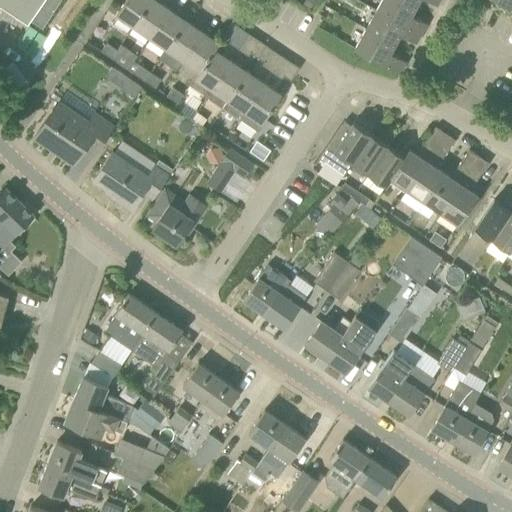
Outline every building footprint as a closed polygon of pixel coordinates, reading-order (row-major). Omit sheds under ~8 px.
[(0,0),(6,4),(18,12),(43,28),(61,0),(0,0)] [(126,0),(116,15),(133,26),(150,0),(126,0)] [(169,8),(156,0),(150,0),(133,26),(150,37),(169,8)] [(310,8),(315,0),(305,0),(303,4),(310,8)] [(421,35),(427,24),(411,15),(416,7),(402,0),(381,0),(376,10),(421,35)] [(112,4),(108,10),(115,15),(119,9),(112,4)] [(169,8),(150,37),(166,48),(186,20),(169,8)] [(400,35),(416,44),(421,35),(376,10),(365,29),(395,45),(400,35)] [(176,69),(183,59),(202,31),(186,20),(166,48),(159,58),(176,69)] [(232,40),(240,28),(232,23),(224,35),(232,40)] [(400,73),(406,62),(390,53),(395,45),(365,29),(355,48),(400,73)] [(183,59),(200,70),(219,43),(202,31),(183,59)] [(265,45),(259,40),(250,53),(257,57),(265,45)] [(106,43),(101,51),(111,58),(117,50),(106,43)] [(200,70),(189,85),(206,97),(231,60),(215,49),(219,43),(200,70)] [(121,45),(117,50),(111,58),(128,69),(134,61),(137,56),(121,45)] [(265,62),(273,50),(265,45),(257,57),(265,62)] [(248,71),(231,60),(206,97),(223,108),(248,71)] [(128,69),(145,80),(150,72),(134,61),(128,69)] [(291,80),(294,75),(300,68),(292,63),(284,75),(291,80)] [(240,119),(245,111),(265,83),(248,71),(223,108),(239,119),(240,119)] [(161,80),(150,72),(145,80),(155,88),(161,80)] [(135,97),(142,86),(131,79),(124,89),(135,97)] [(257,130),(262,123),(282,94),(265,83),(245,111),(240,119),(242,121),(257,130)] [(168,95),(179,102),(184,94),(173,87),(168,95)] [(35,136),(74,163),(88,142),(99,150),(115,127),(93,113),(88,121),(58,102),(35,136)] [(371,134),(354,122),(349,129),(342,124),(320,158),(344,174),(352,163),(371,134)] [(390,178),(408,190),(427,160),(430,156),(445,133),(436,127),(417,154),(409,149),(404,156),(390,178)] [(445,133),(430,156),(440,163),(455,140),(445,133)] [(369,174),(388,145),(371,134),(352,163),(369,174)] [(380,194),(386,185),(390,178),(404,156),(388,145),(369,174),(363,183),(380,194)] [(233,169),(244,177),(253,163),(230,148),(208,182),(220,190),(233,169)] [(479,157),(469,150),(451,177),(444,172),(424,201),(441,213),(461,183),(464,179),(469,172),(479,157)] [(112,151),(93,180),(115,195),(114,197),(131,209),(143,194),(153,200),(170,176),(156,166),(149,176),(112,151)] [(444,172),(427,160),(408,190),(424,201),(444,172)] [(469,172),(461,183),(441,213),(458,224),(455,229),(459,231),(465,223),(461,220),(478,195),(470,190),(478,178),(469,172)] [(354,197),(358,191),(344,182),(341,188),(354,197)] [(187,201),(164,186),(145,215),(156,223),(152,228),(176,244),(188,227),(192,229),(207,206),(191,195),(187,201)] [(6,187),(0,192),(0,222),(21,201),(6,187)] [(358,191),(354,197),(366,204),(369,199),(358,191)] [(338,194),(329,203),(333,206),(323,218),(336,229),(347,217),(340,211),(347,202),(338,194)] [(511,211),(511,210),(502,204),(495,199),(475,228),(493,241),(511,211)] [(0,251),(2,250),(35,215),(21,201),(0,222),(0,251)] [(381,219),(372,211),(364,221),(373,228),(381,219)] [(511,211),(493,241),(486,250),(503,261),(509,252),(511,247),(511,211)] [(410,237),(391,264),(422,285),(441,259),(410,237)] [(345,267),(330,257),(314,282),(327,290),(345,267)] [(356,275),(352,272),(358,264),(351,259),(345,267),(327,290),(340,299),(356,275)] [(286,282),(288,278),(268,264),(243,299),(264,314),(286,282)] [(507,291),(511,285),(499,277),(495,283),(507,291)] [(307,297),(286,282),(264,314),(285,328),(307,297)] [(129,294),(104,331),(131,349),(156,312),(129,294)] [(479,297),(459,303),(463,317),(484,310),(479,297)] [(420,316),(407,307),(400,317),(389,334),(402,342),(420,316)] [(170,350),(183,330),(156,312),(131,349),(147,360),(159,343),(170,350)] [(321,320),(306,343),(327,357),(351,322),(343,316),(334,329),(321,320)] [(482,345),(495,324),(483,317),(471,338),(482,345)] [(327,357),(347,372),(362,349),(362,348),(370,336),(351,322),(327,357)] [(93,344),(99,336),(88,328),(82,337),(93,344)] [(454,367),(466,346),(456,339),(453,337),(438,361),(442,364),(441,365),(451,371),(454,367)] [(466,346),(454,367),(466,374),(467,371),(481,348),(469,341),(466,346)] [(122,363),(100,349),(91,363),(114,376),(122,363)] [(144,387),(155,394),(179,361),(167,354),(158,367),(144,387)] [(219,377),(198,363),(183,386),(203,400),(219,377)] [(384,364),(368,386),(389,400),(404,378),(384,364)] [(409,415),(425,393),(424,392),(434,378),(414,364),(404,378),(389,400),(409,415)] [(122,401),(105,395),(108,386),(84,376),(74,399),(127,420),(133,405),(122,401)] [(224,414),(239,392),(219,377),(203,400),(224,414)] [(459,381),(431,428),(453,440),(475,402),(479,391),(459,381)] [(511,382),(499,404),(511,411),(511,382)] [(65,422),(102,437),(106,427),(114,430),(122,432),(127,420),(74,399),(65,422)] [(146,399),(140,406),(135,413),(155,428),(166,414),(146,399)] [(453,440),(474,453),(494,419),(492,412),(475,402),(453,440)] [(187,423),(192,416),(178,407),(168,424),(180,433),(187,423)] [(285,424),(264,410),(249,432),(269,446),(285,424)] [(290,461),(306,439),(285,424),(269,446),(290,461)] [(204,469),(222,442),(209,433),(191,460),(204,469)] [(114,453),(124,457),(153,469),(163,456),(147,449),(120,438),(114,453)] [(343,497),(355,477),(370,458),(343,439),(329,459),(335,463),(325,477),(327,487),(343,497)] [(82,451),(57,440),(48,464),(72,474),(91,481),(101,486),(106,471),(97,467),(78,459),(82,451)] [(511,440),(511,442),(497,466),(511,474),(511,440)] [(240,461),(252,469),(257,461),(246,453),(240,461)] [(153,469),(124,457),(117,472),(144,483),(153,469)] [(383,496),(397,476),(370,458),(355,477),(383,496)] [(252,469),(240,461),(236,459),(227,474),(242,484),(245,480),(252,469)] [(252,469),(265,479),(271,470),(257,461),(252,469)] [(48,464),(38,487),(62,497),(66,488),(94,500),(99,490),(101,486),(91,481),(72,474),(48,464)] [(252,469),(245,480),(258,489),(265,479),(252,469)] [(282,500),(299,511),(320,480),(303,469),(282,500)] [(448,511),(429,498),(419,511),(448,511)] [(105,500),(99,511),(120,511),(122,508),(105,500)] [(352,511),(370,511),(371,511),(358,503),(352,511)]
